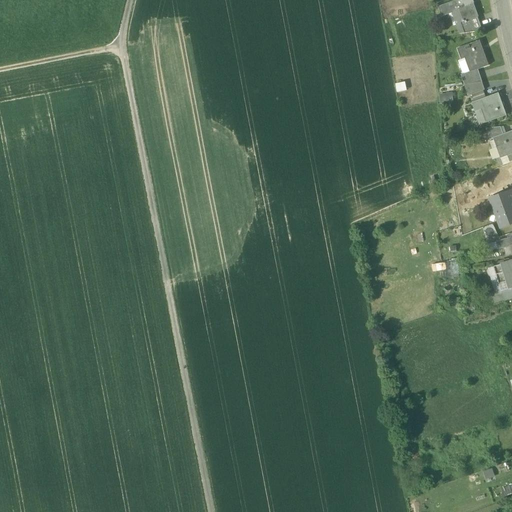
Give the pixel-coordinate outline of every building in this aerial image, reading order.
[(462,5),(460,0),(457,0),(454,1),(438,7),(441,17),(451,14),(455,12),(459,24),(460,24),(462,23),(477,18),(478,17),(472,1),(462,5)] [(404,9),(394,10),(396,19),(405,17),(404,9)] [(455,12),(451,14),(459,34),(464,34),(460,24),(459,24),(455,12)] [(460,24),(464,34),(482,32),(478,19),(477,18),(462,23),(460,24)] [(469,72),(470,73),(478,70),(488,66),(479,41),(457,49),(461,60),(465,59),(469,72)] [(465,59),(461,60),(457,61),(462,75),(469,72),(465,59)] [(461,75),(464,85),(482,83),(478,70),(470,73),(469,72),(462,75),(461,75)] [(405,83),(395,84),(397,93),(407,91),(405,83)] [(484,91),(482,83),(464,85),(468,97),(471,96),(483,91),(484,91)] [(483,91),(471,96),(474,103),(486,98),(483,91)] [(481,110),(485,123),(506,116),(498,94),(486,98),(474,103),(472,103),(475,112),(481,110)] [(481,110),(475,112),(477,119),(476,119),(479,126),(485,123),(481,110)] [(486,132),(490,140),(493,139),(503,135),(500,127),(486,129),(486,132)] [(488,141),(490,140),(486,132),(476,134),(479,142),(488,141)] [(500,158),(500,159),(509,156),(511,154),(511,132),(503,135),(493,139),(496,148),(500,158)] [(496,148),(492,150),(488,151),(492,161),(500,158),(496,148)] [(509,156),(500,159),(503,166),(511,162),(509,156)] [(490,199),(501,228),(511,224),(511,196),(510,192),(490,199)] [(461,219),(463,226),(475,224),(473,216),(461,219)] [(511,241),(511,239),(496,243),(498,250),(510,247),(511,252),(511,241)] [(498,250),(496,243),(487,245),(487,252),(498,250)] [(511,288),(511,262),(508,260),(501,262),(501,265),(504,273),(495,275),(500,290),(501,292),(511,288)] [(458,262),(450,263),(452,279),(459,278),(458,262)] [(452,279),(450,263),(442,264),(443,271),(444,279),(452,279)] [(443,271),(442,264),(432,265),(433,273),(443,271)] [(493,267),(495,275),(504,273),(501,265),(493,267)] [(495,275),(493,267),(487,269),(494,292),(500,290),(495,275)] [(500,290),(494,292),(486,294),(487,299),(501,294),(501,292),(500,290)] [(506,306),(511,303),(511,290),(502,294),(506,306)] [(491,469),(483,472),(485,481),(494,477),(491,469)] [(511,494),(509,487),(500,490),(502,498),(511,494)]
